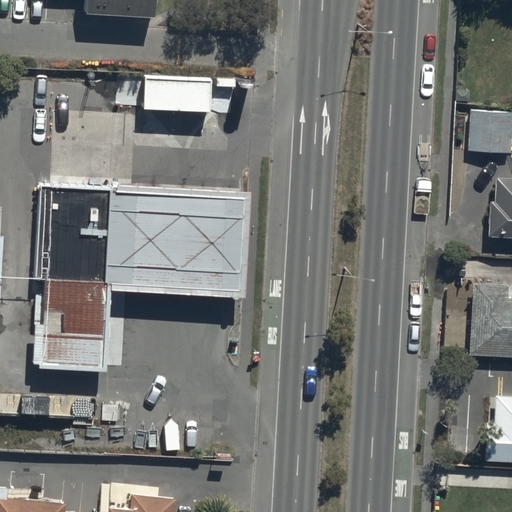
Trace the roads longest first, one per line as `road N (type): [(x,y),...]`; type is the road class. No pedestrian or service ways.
road 1 (secondary): [(396,0),(369,511)]
road 2 (secondary): [(295,511),(320,54)]
road 3 (residential): [(0,38),(320,54)]
